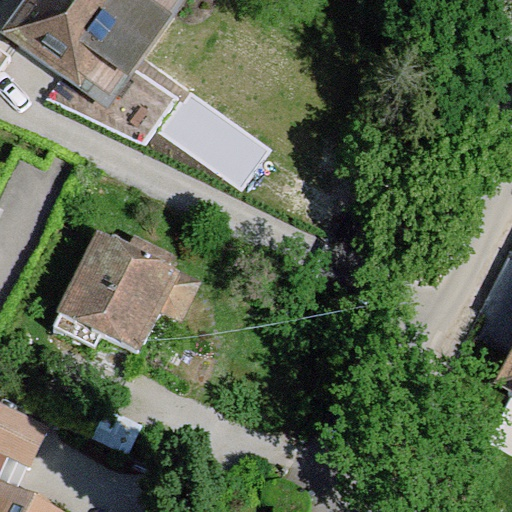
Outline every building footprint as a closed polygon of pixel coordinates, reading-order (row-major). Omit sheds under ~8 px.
[(37,0),(10,37),(80,89),(147,0),(37,0)] [(177,282),(103,246),(63,325),(139,361),(162,314),(176,285),(177,282)] [(190,291),(176,285),(162,314),(176,320),(183,319),(193,298),(190,291)] [(0,411),(0,456),(31,471),(48,435),(0,411)] [(34,511),(0,495),(0,511),(34,511)]
